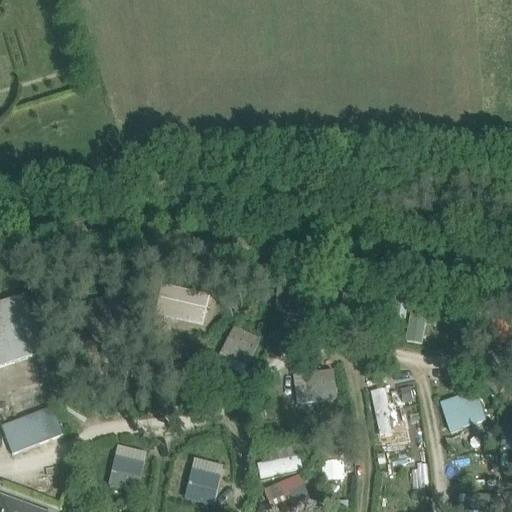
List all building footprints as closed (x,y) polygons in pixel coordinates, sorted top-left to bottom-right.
[(25,298),(0,305),(0,369),(44,354),(25,298)] [(299,406),(339,400),(335,371),(295,378),(299,406)] [(37,416),(3,429),(13,456),(70,434),(49,379),(26,388),(37,416)] [(406,391),(376,393),(379,436),(409,434),(406,391)] [(441,401),(448,433),(486,424),(479,392),(441,401)] [(511,449),(511,427),(503,428),(504,450),(511,449)] [(257,467),(261,481),(301,469),(297,456),(257,467)] [(116,457),(109,485),(137,492),(145,465),(116,457)] [(299,476),(264,490),(272,511),(285,511),(310,503),(299,476)] [(45,511),(0,495),(0,511),(45,511)] [(495,511),(496,496),(461,495),(460,511),(495,511)]
